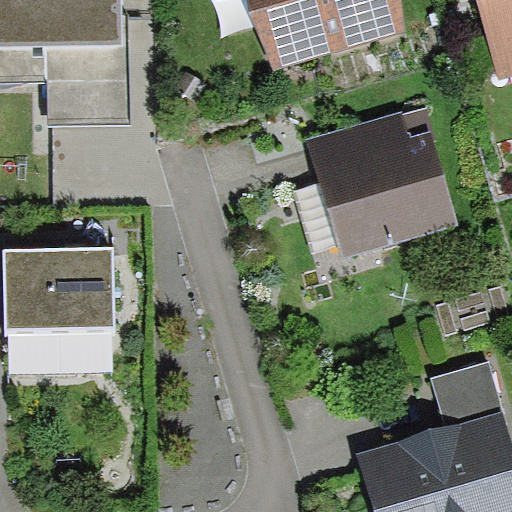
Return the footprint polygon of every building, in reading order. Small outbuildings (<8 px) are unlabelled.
[(386,0),(241,0),(272,93),(403,50),(386,0)] [(511,0),(471,0),(500,87),(511,82),(511,0)] [(401,114),(305,143),(340,259),(458,224),(433,142),(411,149),(401,114)] [(113,248),(4,250),(6,331),(114,329),(113,248)] [(428,466),(358,487),(365,511),(511,511),(511,453),(489,375),(408,398),(428,466)]
